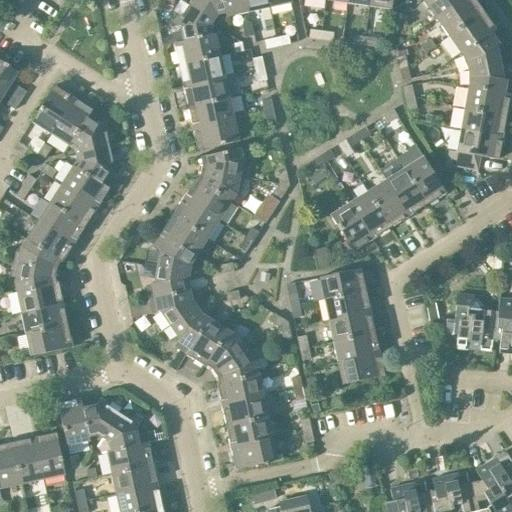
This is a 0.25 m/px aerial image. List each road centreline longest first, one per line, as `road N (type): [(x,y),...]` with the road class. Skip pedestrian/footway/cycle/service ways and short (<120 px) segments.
road 1 (residential): [(118,369),(96,259),(154,164),(142,89)]
road 2 (residential): [(198,493),(321,466),(340,442),(379,433),(421,438)]
road 3 (residential): [(0,167),(1,138),(53,59),(112,95),(142,89)]
road 4 (residential): [(198,493),(178,404),(118,369)]
road 5 (residential): [(0,396),(118,369)]
